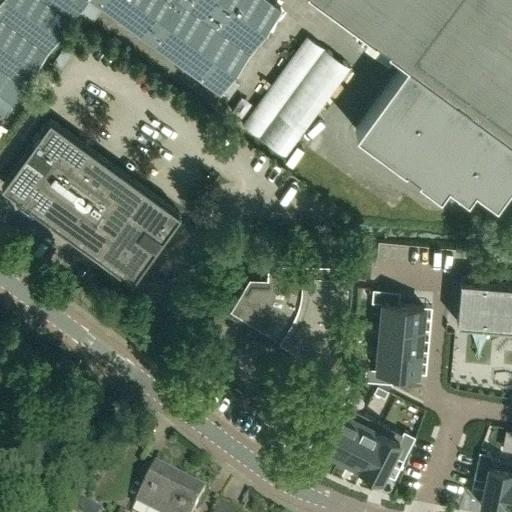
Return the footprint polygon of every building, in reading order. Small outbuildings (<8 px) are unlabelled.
[(0,0),(0,114),(69,18),(45,0),(0,0)] [(45,0),(69,18),(82,0),(95,0),(218,90),(279,7),(269,0),(45,0)] [(511,0),(323,0),(399,55),(349,124),(433,185),(440,175),(459,190),(466,180),(487,195),(511,161),(511,0)] [(283,153),(346,66),(308,38),(245,125),(283,153)] [(60,227),(108,161),(49,118),(1,184),(60,227)] [(179,212),(108,161),(60,227),(131,278),(179,212)] [(344,258),(263,257),(263,278),(247,278),(232,303),(313,352),(323,335),(326,330),(328,325),(330,320),(333,314),(334,311),(335,305),(337,298),(338,291),(339,282),(339,275),(344,275),(344,258)] [(511,283),(459,279),(455,322),(511,326),(511,283)] [(373,288),(371,301),(383,302),(381,324),(420,328),(421,306),(398,304),(399,291),(373,288)] [(381,324),(379,345),(418,349),(420,328),(381,324)] [(348,342),(356,343),(357,332),(349,331),(348,342)] [(365,366),(363,379),(390,382),(391,368),(415,371),(418,349),(379,345),(377,367),(365,366)] [(373,392),(383,398),(387,390),(376,385),(373,392)] [(331,421),(319,442),(338,453),(357,419),(339,408),(345,398),(333,391),(320,414),(331,421)] [(357,419),(338,453),(356,464),(376,430),(357,419)] [(376,430),(356,464),(375,475),(387,454),(399,460),(412,437),(401,431),(395,441),(376,430)] [(480,450),(474,476),(487,479),(481,503),(502,508),(511,470),(490,465),(493,453),(480,450)] [(147,511),(161,511),(178,480),(153,468),(134,505),(147,511)] [(511,469),(511,470),(502,508),(511,510),(511,469)] [(193,511),(203,493),(178,480),(161,511),(193,511)]
